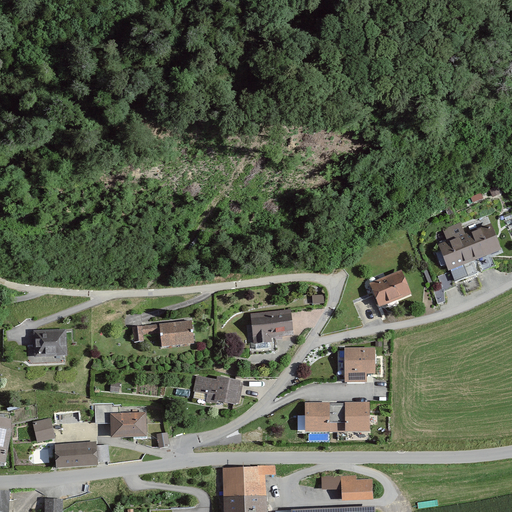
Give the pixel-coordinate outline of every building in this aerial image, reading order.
[(500,254),(490,227),(464,237),(460,226),(442,233),(446,243),(437,247),(447,274),(500,254)] [(410,297),(400,274),(368,288),(372,296),(378,310),(384,308),(410,297)] [(323,296),(313,297),(313,305),(323,304),(323,296)] [(290,313),(251,317),(253,347),(271,345),(271,341),(292,339),(290,313)] [(192,347),(190,324),(132,329),(133,346),(143,345),(142,338),(159,336),(160,350),(192,347)] [(66,357),(65,334),(34,334),(34,358),(66,357)] [(374,352),(344,352),(344,386),(365,386),(365,378),(374,378),(374,352)] [(238,406),(241,384),(217,380),(216,384),(195,380),(192,398),(238,406)] [(368,436),(368,405),(304,406),(304,436),(368,436)] [(144,439),(143,414),(110,416),(111,441),(144,439)] [(53,439),(49,420),(32,424),(36,443),(53,439)] [(0,465),(3,466),(11,423),(0,421),(0,465)] [(170,449),(168,434),(157,435),(159,451),(170,449)] [(97,468),(95,446),(53,449),(55,471),(97,468)] [(274,469),(223,472),(224,511),(265,511),(264,477),(274,477),(274,469)] [(354,482),(354,477),(321,479),(322,493),(341,492),(342,505),(373,504),(371,481),(354,482)] [(7,511),(8,495),(0,494),(0,511),(7,511)] [(60,511),(60,503),(44,503),(44,511),(60,511)]
